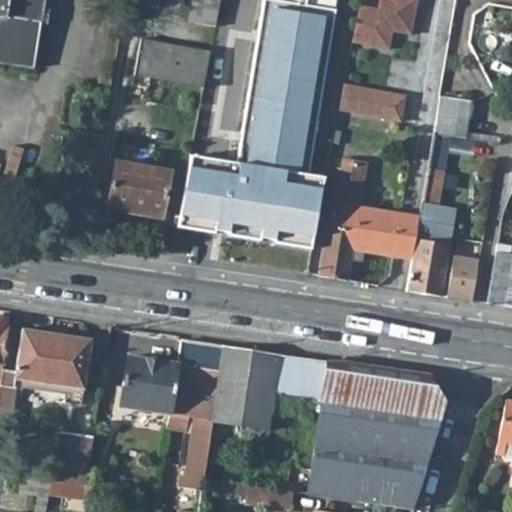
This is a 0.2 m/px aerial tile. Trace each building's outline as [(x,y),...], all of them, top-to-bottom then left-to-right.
[(0,0),(0,62),(32,67),(39,23),(46,24),(48,10),(41,9),(42,0),(0,0)] [(190,0),(186,21),(214,27),(219,0),(190,0)] [(297,0),(291,34),(312,38),(319,0),(297,0)] [(417,0),(379,0),(377,9),(359,6),(352,43),(389,50),(392,32),(411,36),(417,0)] [(209,52),(140,39),(133,73),(202,86),(209,52)] [(396,96),(344,85),(341,98),(394,108),(396,96)] [(405,98),(396,96),(394,108),(403,110),(405,98)] [(471,102),(439,97),(435,116),(432,133),(448,136),(465,138),(471,102)] [(394,108),(341,98),(338,110),(391,120),(394,108)] [(403,110),(394,108),(391,120),(400,122),(403,110)] [(272,114),(251,109),(248,120),(244,144),(265,148),(272,114)] [(246,120),(230,116),(227,130),(244,134),(246,120)] [(220,121),(197,117),(196,128),(219,132),(220,121)] [(334,131),(321,129),(318,144),(331,146),(332,144),(334,131)] [(100,136),(67,130),(62,160),(95,166),(100,136)] [(341,133),(334,131),(332,144),(338,145),(341,133)] [(448,136),(432,133),(427,169),(443,172),(448,136)] [(236,140),(225,138),(215,188),(218,198),(211,197),(210,203),(196,200),(199,186),(185,184),(179,211),(192,213),(191,217),(190,216),(184,255),(222,261),(226,242),(224,241),(242,155),(233,153),(236,140)] [(266,268),(282,194),(282,190),(265,188),(268,176),(259,173),(265,148),(244,144),(242,155),(224,241),(226,242),(250,246),(246,264),(266,268)] [(331,147),(317,144),(311,174),(325,177),(331,147)] [(367,162),(344,158),(342,168),(339,168),(333,204),(330,203),(317,276),(346,280),(350,258),(360,259),(361,249),(393,254),(400,215),(359,208),(367,162)] [(168,172),(114,161),(105,208),(159,219),(168,172)] [(307,166),(288,162),(287,167),(305,171),(307,166)] [(305,171),(287,167),(282,194),(266,268),(295,272),(308,199),(299,198),(305,171)] [(418,218),(419,221),(411,258),(406,284),(405,290),(440,296),(447,255),(453,226),(451,226),(454,208),(437,205),(443,172),(427,169),(418,218)] [(408,217),(400,215),(393,254),(400,256),(411,258),(418,218),(408,217)] [(510,245),(495,243),(486,302),(511,306),(511,255),(508,255),(510,245)] [(477,260),(453,255),(446,297),(470,301),(477,260)] [(0,390),(1,386),(10,321),(0,319),(0,390)] [(22,329),(14,379),(83,389),(91,339),(22,329)] [(170,414),(168,425),(172,430),(191,433),(185,475),(204,478),(207,459),(213,423),(225,349),(182,342),(178,365),(170,414)] [(225,349),(213,423),(225,425),(267,433),(274,393),(280,357),(225,349)] [(107,353),(102,382),(121,386),(118,406),(170,414),(178,365),(107,353)] [(280,357),(274,393),(313,399),(311,409),(319,415),(310,476),(307,494),(410,510),(443,403),(425,375),(342,362),(314,362),(280,357)] [(0,390),(0,431),(10,433),(16,389),(1,386),(0,390)] [(511,401),(505,401),(496,455),(511,456),(511,401)] [(213,423),(207,459),(219,461),(225,425),(213,423)] [(59,434),(52,482),(85,486),(91,439),(59,434)] [(52,482),(22,478),(20,493),(23,495),(38,497),(34,511),(45,511),(50,492),(52,482)] [(52,482),(50,492),(83,498),(85,486),(52,482)] [(295,492),(250,485),(247,505),(291,511),(295,492)]
